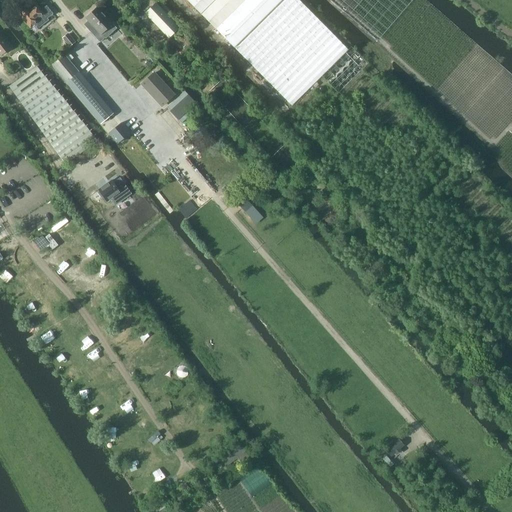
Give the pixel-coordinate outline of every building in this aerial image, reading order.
[(190,0),(189,1),(292,105),(348,49),(298,0),(190,0)] [(167,38),(178,28),(155,3),(144,13),(167,38)] [(20,13),(30,27),(35,23),(38,27),(48,20),(46,18),(52,14),(46,6),(40,10),(37,5),(29,11),(27,8),(20,13)] [(102,33),(111,24),(96,8),(86,17),(92,24),(87,29),(99,42),(105,36),(102,33)] [(74,42),(67,34),(63,38),(69,46),(74,42)] [(0,54),(1,55),(9,48),(0,35),(0,54)] [(78,72),(64,55),(52,65),(66,82),(78,72)] [(97,140),(36,66),(9,86),(65,163),(97,140)] [(113,113),(78,72),(66,82),(101,123),(113,113)] [(154,73),(142,84),(162,106),(174,95),(154,73)] [(130,133),(121,123),(109,133),(117,143),(130,133)] [(100,191),(98,192),(101,197),(103,196),(107,201),(111,198),(116,205),(131,194),(120,178),(113,183),(111,180),(99,190),(100,191)] [(49,234),(43,238),(52,250),(58,245),(49,234)] [(38,237),(33,241),(41,250),(45,247),(38,237)] [(241,453),(244,451),(237,441),(218,455),(225,464),(236,457),(238,460),(243,456),(241,453)] [(197,482),(190,472),(177,481),(184,491),(197,482)]
